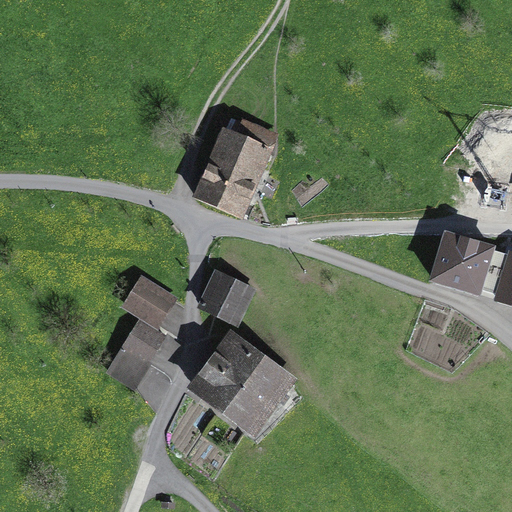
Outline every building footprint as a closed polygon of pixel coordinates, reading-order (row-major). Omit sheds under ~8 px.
[(223,129),(192,198),(244,221),(279,135),(243,120),(236,134),(223,129)] [(455,241),(443,238),(429,284),(476,297),(484,276),(495,279),(489,301),(511,307),(511,257),(479,248),(481,244),(456,238),(455,241)] [(214,274),(196,311),(238,332),(256,294),(214,274)] [(178,299),(141,277),(121,309),(159,331),(178,299)] [(138,322),(106,374),(135,392),(167,337),(138,322)] [(230,333),(187,389),(256,442),(298,379),(230,333)]
